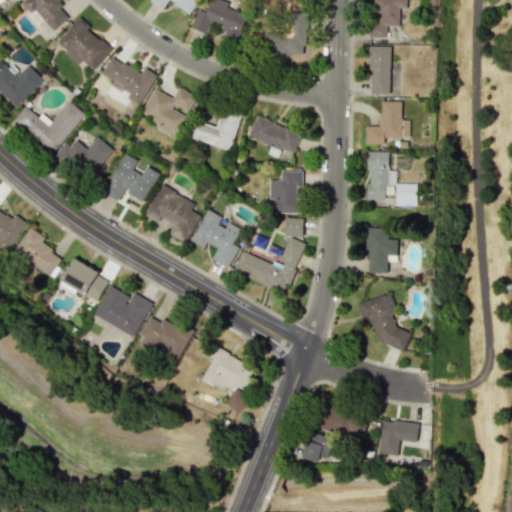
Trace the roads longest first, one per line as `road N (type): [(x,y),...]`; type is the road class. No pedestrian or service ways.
road 1 (tertiary): [(0,152),(71,212),(309,354)]
road 2 (residential): [(341,0),(334,245),(309,354)]
road 3 (residential): [(102,0),(196,64),(271,90),(339,99)]
road 4 (tertiary): [(309,354),(244,511)]
road 5 (residential): [(309,354),(358,375),(438,388)]
